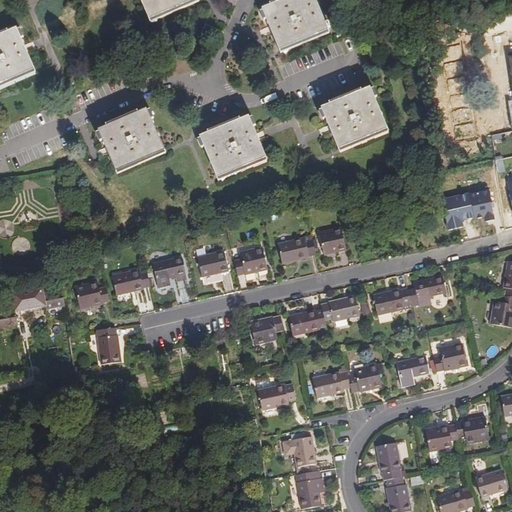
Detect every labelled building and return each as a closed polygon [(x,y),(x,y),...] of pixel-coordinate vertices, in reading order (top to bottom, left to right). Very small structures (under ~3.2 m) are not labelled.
[(143,0),(152,22),(201,1),(200,0),(143,0)] [(330,32),(316,0),(289,0),(264,11),(281,52),(330,32)] [(214,40),(218,32),(208,28),(204,36),(214,40)] [(0,86),(37,70),(20,29),(0,37),(0,86)] [(342,150),(390,130),(372,88),(323,109),(342,150)] [(168,152),(150,111),(101,132),(119,174),(168,152)] [(270,159),(252,118),(203,138),(221,180),(270,159)] [(444,162),(436,165),(438,174),(447,172),(444,162)] [(346,251),(341,228),(319,233),(324,256),(346,251)] [(316,257),(312,240),(304,242),(303,238),(277,244),(282,264),(316,257)] [(233,261),(236,275),(244,274),(244,275),(267,269),(262,247),(239,252),(241,260),(233,261)] [(227,271),(223,251),(196,257),(201,277),(227,271)] [(184,279),(179,257),(151,263),(157,288),(169,285),(167,279),(174,277),(175,281),(184,279)] [(142,288),(149,287),(145,270),(138,272),(137,270),(111,276),(116,295),(142,289),(142,288)] [(407,293),(411,307),(411,309),(419,307),(419,309),(431,306),(429,299),(446,295),(442,278),(414,285),(415,291),(407,293)] [(101,302),(109,300),(105,285),(98,286),(96,279),(73,285),(78,308),(101,303),(101,302)] [(46,306),(46,303),(43,290),(13,295),(16,310),(16,312),(45,307),(46,306)] [(407,293),(407,291),(400,293),(400,292),(372,298),(377,317),(404,312),(404,309),(411,307),(407,293)] [(511,298),(506,298),(495,296),(490,326),(511,329),(511,298)] [(329,304),(321,305),(322,312),(324,322),(332,320),(333,323),(359,317),(355,298),(328,303),(329,304)] [(63,300),(46,303),(46,306),(45,307),(48,319),(66,316),(65,313),(63,303),(63,300)] [(71,301),(63,303),(65,313),(73,312),(71,301)] [(0,328),(18,326),(16,312),(16,310),(11,313),(0,314),(0,328)] [(324,322),(322,312),(315,313),(315,312),(288,318),(292,338),(319,331),(319,329),(326,328),(324,322)] [(283,332),(280,317),(272,319),(271,318),(249,323),(254,345),(277,340),(276,334),(283,332)] [(115,328),(96,331),(101,366),(121,363),(117,335),(116,336),(115,328)] [(432,361),(435,376),(442,374),(442,375),(465,370),(460,348),(437,353),(439,360),(432,361)] [(427,377),(423,360),(394,366),(400,390),(412,388),(410,381),(427,377)] [(348,389),(349,395),(356,394),(356,395),(379,390),(374,367),(352,372),(352,377),(346,378),(348,389)] [(75,373),(77,379),(96,376),(94,369),(85,371),(75,373)] [(348,389),(346,378),(345,374),(338,376),(338,375),(312,380),(316,400),(342,395),(341,391),(348,389)] [(293,402),(290,387),(283,388),(283,386),(255,392),(259,411),(287,406),(286,403),(293,402)] [(487,421),(457,427),(458,431),(459,441),(467,440),(469,448),(491,444),(487,421)] [(459,441),(458,431),(451,432),(451,429),(428,433),(431,456),(454,453),(453,444),(460,443),(459,441)] [(305,440),(303,432),(291,434),(292,440),(283,441),(285,456),(293,454),(291,443),(305,440)] [(316,466),(311,439),(305,440),(291,443),(293,454),(296,469),(309,467),(316,466)] [(384,477),(385,485),(388,484),(403,482),(401,473),(403,474),(399,446),(379,450),(382,478),(384,477)] [(309,467),(296,469),(298,476),(310,474),(309,467)] [(298,476),(295,477),(301,511),(321,508),(318,494),(323,493),(320,479),(319,480),(318,472),(310,474),(298,476)] [(511,498),(505,477),(479,484),(486,505),(511,498)] [(406,490),(404,481),(403,482),(388,484),(390,493),(388,493),(390,511),(411,511),(409,490),(406,490)] [(476,511),(471,496),(464,498),(463,496),(437,505),(439,511),(476,511)]
